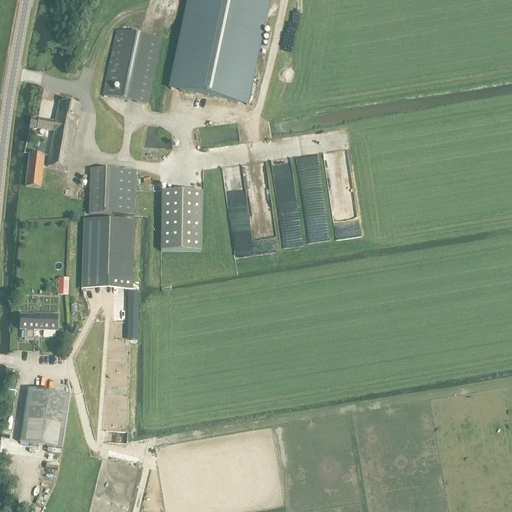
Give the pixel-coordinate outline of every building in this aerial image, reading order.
[(188,0),(186,13),(169,90),(249,107),(271,0),(188,0)] [(161,39),(117,30),(104,96),(147,104),(161,39)] [(76,118),(77,118),(80,107),(59,103),(55,122),(38,118),(38,119),(31,118),(30,126),(36,128),(53,132),(47,166),(66,170),(76,118)] [(25,186),(40,188),(44,155),(29,153),(25,186)] [(89,214),(133,215),(135,171),(90,170),(89,214)] [(200,253),(201,192),(161,192),(160,252),(200,253)] [(83,221),(81,281),(132,283),(134,245),(135,223),(83,221)] [(58,280),(57,295),(67,296),(68,280),(58,280)] [(128,292),(126,341),(137,341),(138,293),(128,292)] [(56,331),(56,315),(34,314),(34,312),(30,311),(29,316),(20,315),(20,330),(24,330),(24,340),(33,341),(34,330),(56,331)] [(62,449),(70,396),(28,390),(20,442),(62,449)]
